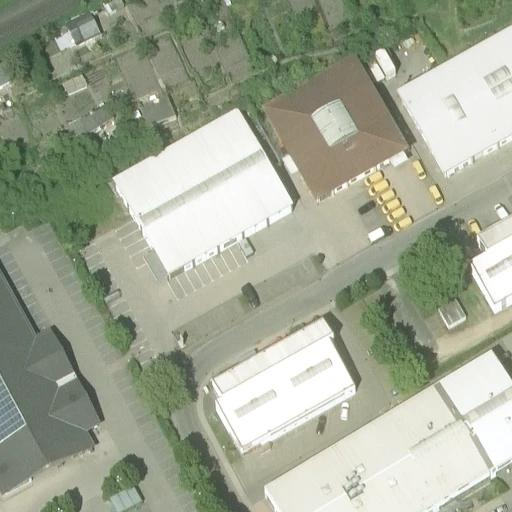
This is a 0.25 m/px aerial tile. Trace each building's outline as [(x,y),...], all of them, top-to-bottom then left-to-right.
[(80,34),(106,23),(101,12),(75,24),(80,34)] [(81,32),(84,46),(111,40),(107,26),(81,32)] [(454,71),(453,72),(497,151),(498,151),(498,149),(511,141),(511,40),(505,44),(504,43),(503,44),(503,45),(480,58),(479,57),(478,58),(478,59),(454,73),(454,71)] [(0,91),(26,81),(18,62),(0,69),(0,91)] [(268,115),(318,205),(325,201),(382,169),(395,161),(403,157),(353,68),(268,115)] [(497,152),(497,151),(453,72),(452,72),(453,74),(429,87),(428,86),(426,87),(427,88),(402,102),(402,103),(401,103),(402,105),(403,104),(416,127),(415,128),(416,129),(417,129),(430,152),(429,153),(430,154),(431,154),(444,176),(443,177),(444,179),(445,178),(445,179),(466,167),(470,165),(471,166),(473,165),(472,164),(496,150),(497,152)] [(160,132),(184,119),(173,98),(149,111),(160,132)] [(237,118),(115,187),(162,271),(169,282),(291,214),(237,118)] [(511,226),(477,246),(485,260),(487,264),(470,274),(494,317),(511,307),(511,226)] [(0,492),(3,499),(2,499),(3,500),(4,500),(4,499),(16,492),(17,493),(18,493),(17,492),(30,485),(30,486),(31,485),(31,484),(30,485),(26,476),(42,467),(69,453),(74,462),(82,457),(89,454),(90,454),(90,453),(91,453),(91,454),(92,453),(91,452),(86,445),(87,444),(87,443),(86,444),(83,438),(96,431),(97,431),(98,431),(97,430),(96,430),(85,409),(86,409),(85,408),(74,387),(74,386),(73,386),(72,385),(73,384),(72,383),(71,384),(60,363),(61,362),(61,361),(60,362),(49,341),(50,340),(49,339),(48,340),(48,341),(35,348),(33,345),(34,345),(34,344),(33,344),(25,329),(25,328),(25,327),(24,328),(16,312),(17,312),(16,311),(15,311),(7,296),(8,296),(7,295),(0,282),(0,492)] [(455,305),(438,315),(448,332),(465,323),(455,305)] [(355,397),(329,351),(334,348),(323,330),(313,335),(267,361),(240,376),(212,392),(221,407),(223,410),(216,414),(242,460),(253,454),(256,452),(267,446),(355,397)] [(399,420),(360,442),(401,511),(442,511),(447,509),(511,470),(511,398),(491,364),(399,420)] [(401,511),(360,442),(285,487),(265,500),(271,511),(401,511)]
